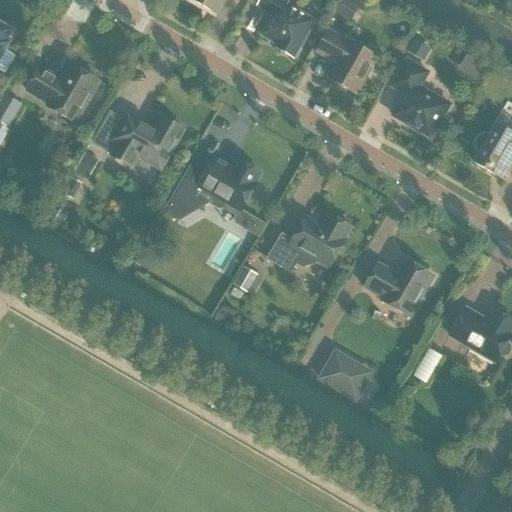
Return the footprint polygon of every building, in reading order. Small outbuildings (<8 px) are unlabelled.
[(193,0),(218,14),(226,0),(193,0)] [(278,49),(295,59),(317,23),(288,6),(291,0),(262,0),(259,6),(274,16),(262,36),(279,46),(278,49)] [(344,0),(336,14),(346,20),(355,5),(346,0),(344,0)] [(13,29),(0,21),(0,59),(11,41),(7,39),(13,29)] [(330,79),(357,95),(379,59),(330,31),(318,52),(338,64),(330,79)] [(423,62),(430,50),(415,42),(409,54),(423,62)] [(395,114),(417,126),(415,129),(432,138),(451,105),(420,87),(429,73),(407,60),(392,87),(406,95),(395,114)] [(482,63),(473,79),(480,83),(489,67),(482,63)] [(101,81),(74,65),(65,81),(42,67),(28,90),(51,103),(49,106),(77,123),(101,81)] [(0,123),(9,129),(23,105),(5,95),(0,102),(0,123)] [(129,112),(124,120),(110,112),(92,143),(113,155),(133,167),(139,157),(147,161),(153,160),(164,167),(178,143),(177,142),(184,130),(166,118),(159,130),(129,112)] [(511,134),(497,126),(491,136),(486,135),(481,136),(478,140),(476,145),(478,150),(481,154),(475,164),(506,182),(511,172),(511,134)] [(85,155),(75,173),(88,180),(98,162),(85,155)] [(167,211),(181,219),(209,202),(220,208),(224,207),(227,203),(242,212),(258,184),(256,183),(261,175),(238,161),(233,169),(216,159),(210,168),(198,160),(167,211)] [(283,235),(270,258),(293,272),(298,263),(305,267),(317,264),(319,261),(332,268),(348,241),(346,240),(352,228),(331,216),(324,228),(307,218),(294,241),(283,235)] [(260,223),(252,236),(258,239),(265,226),(260,223)] [(144,246),(135,261),(151,270),(159,255),(144,246)] [(381,265),(366,288),(385,299),(383,302),(411,318),(435,277),(407,260),(398,276),(381,265)] [(248,294),(258,276),(244,268),(234,286),(248,294)] [(220,309),(216,319),(225,323),(229,313),(220,309)] [(511,331),(511,321),(497,313),(491,324),(467,309),(451,337),(496,363),(499,357),(504,359),(509,356),(511,352),(511,347),(507,343),(511,336),(510,335),(511,331)] [(452,348),(435,376),(449,384),(465,356),(452,348)] [(356,400),(371,374),(337,353),(322,380),(356,400)] [(456,462),(472,453),(465,440),(449,449),(456,462)]
